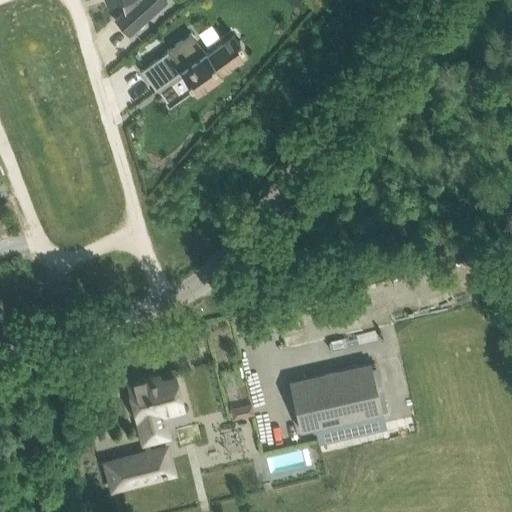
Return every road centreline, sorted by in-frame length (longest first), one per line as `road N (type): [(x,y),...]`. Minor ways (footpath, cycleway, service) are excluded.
road 1 (unclassified): [(161,304),(230,261),(431,0)]
road 2 (residential): [(140,233),(72,0)]
road 3 (unclassified): [(0,346),(161,304)]
road 4 (residential): [(0,140),(37,244),(52,262),(76,261)]
